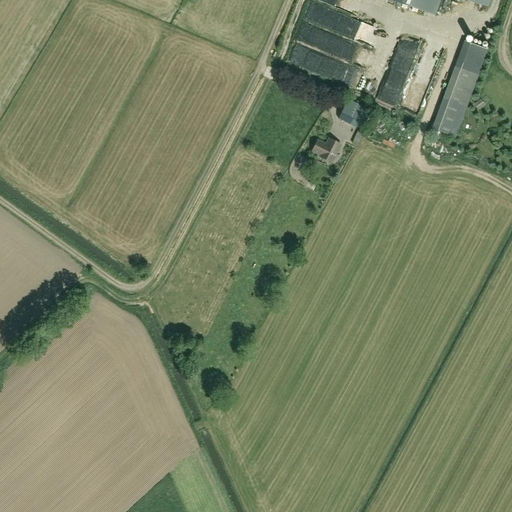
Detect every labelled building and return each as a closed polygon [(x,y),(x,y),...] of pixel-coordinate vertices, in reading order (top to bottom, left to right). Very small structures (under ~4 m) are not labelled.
[(389,0),(435,16),(440,0),(389,0)] [(330,17),(361,28),(362,25),(368,27),(370,20),(371,21),(372,19),(360,15),(362,10),(342,4),(341,7),(335,5),(330,17)] [(292,56),(309,61),(313,47),(296,41),(292,56)] [(486,49),(463,41),(432,130),(455,138),(486,49)] [(428,96),(443,52),(428,47),(415,83),(414,83),(412,91),(428,96)] [(392,87),(399,74),(394,71),(386,84),(392,87)] [(360,130),(365,118),(369,110),(347,99),(343,107),(338,119),(360,130)] [(404,115),(407,108),(401,105),(398,112),(404,115)] [(311,152),(320,156),(319,157),(331,164),(341,145),(328,139),(326,144),(317,140),(311,152)]
